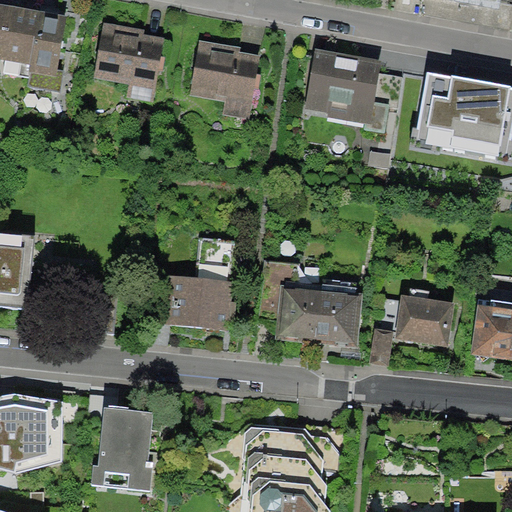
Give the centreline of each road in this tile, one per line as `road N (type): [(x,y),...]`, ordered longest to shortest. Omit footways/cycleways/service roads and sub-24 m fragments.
road 1 (residential): [(0,356),(511,405)]
road 2 (residential): [(246,2),(511,53)]
